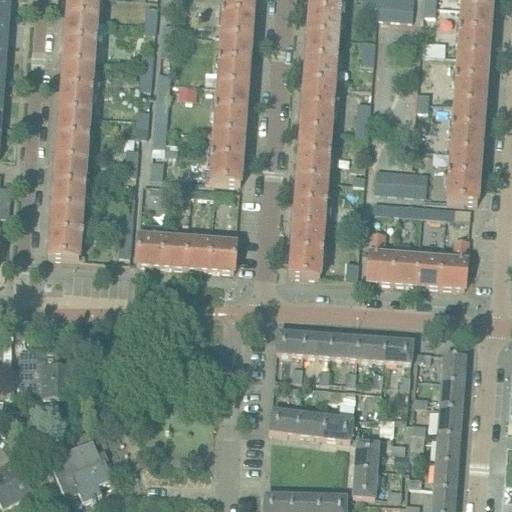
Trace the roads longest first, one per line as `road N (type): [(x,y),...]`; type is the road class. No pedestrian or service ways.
road 1 (residential): [(19,315),(41,0)]
road 2 (residential): [(262,314),(284,0)]
road 3 (residential): [(488,327),(262,314)]
road 4 (residential): [(226,511),(233,313)]
road 5 (residential): [(476,511),(488,327)]
road 6 (residential): [(488,327),(499,294),(511,154)]
